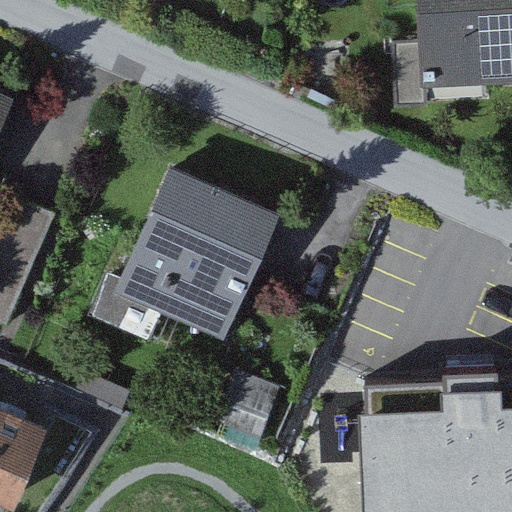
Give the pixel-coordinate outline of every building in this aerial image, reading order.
[(511,0),(413,0),(415,39),(387,40),(390,103),(422,102),(421,83),(511,78),(511,0)] [(0,129),(14,94),(0,88),(0,129)] [(283,203),(179,162),(125,301),(228,341),(283,203)] [(511,511),(511,367),(339,375),(345,511),(511,511)] [(22,511),(56,426),(0,403),(0,503),(21,511),(22,511)]
